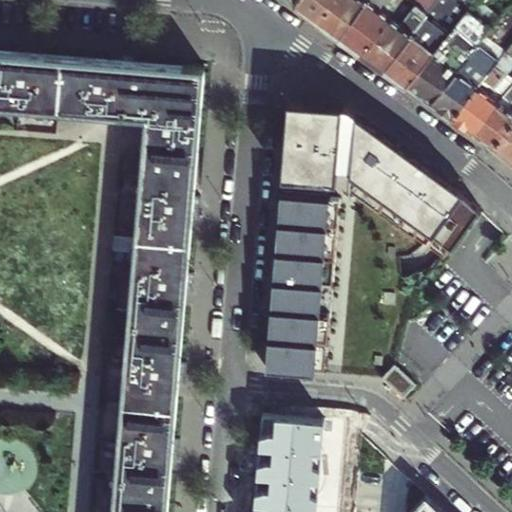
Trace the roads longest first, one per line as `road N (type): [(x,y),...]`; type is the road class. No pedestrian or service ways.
road 1 (residential): [(261,15),(229,387)]
road 2 (residential): [(261,15),(511,204)]
road 3 (residential): [(492,511),(367,400),(229,387)]
road 4 (residential): [(229,387),(220,511)]
